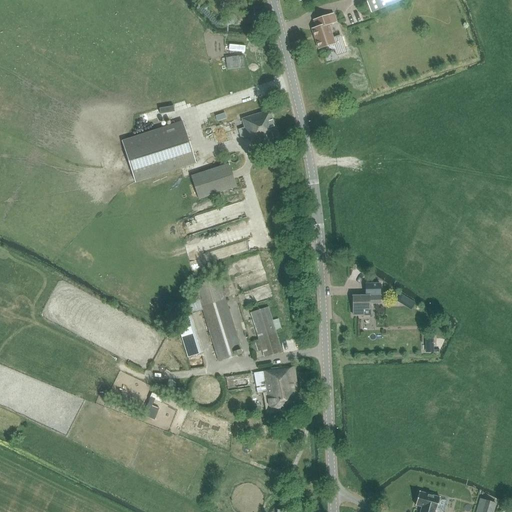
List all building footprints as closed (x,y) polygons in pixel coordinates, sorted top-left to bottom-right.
[(365,0),(371,13),(400,0),(365,0)] [(316,28),(312,30),(318,49),(334,44),(328,25),(336,22),(333,14),(313,21),(316,28)] [(249,137),(251,144),(278,136),(270,110),(262,112),(259,103),(224,114),(225,115),(220,116),(222,123),(226,121),(227,122),(237,119),(237,120),(241,119),(244,128),(238,130),(241,138),(247,136),(247,137),(249,137)] [(196,162),(183,123),(122,142),(135,182),(196,162)] [(191,177),(198,200),(237,187),(229,164),(191,177)] [(162,193),(179,192),(178,183),(161,184),(162,193)] [(196,233),(246,219),(242,202),(176,221),(183,245),(199,241),(196,233)] [(219,279),(195,286),(218,362),(243,354),(219,279)] [(366,296),(353,296),(353,310),(353,316),(371,316),(370,304),(380,304),(380,284),(366,284),(366,296)] [(274,302),(281,305),(284,298),(277,295),(274,302)] [(260,311),(251,314),(260,341),(263,351),(264,357),(282,352),(268,308),(260,311)] [(189,314),(175,318),(188,359),(201,354),(189,314)] [(254,373),(257,394),(259,394),(263,393),(266,413),(297,410),(299,409),(298,400),(297,395),(294,367),(254,373)] [(435,511),(439,498),(419,492),(414,506),(420,508),(419,511),(435,511)] [(493,511),(496,504),(485,501),(482,511),(493,511)]
